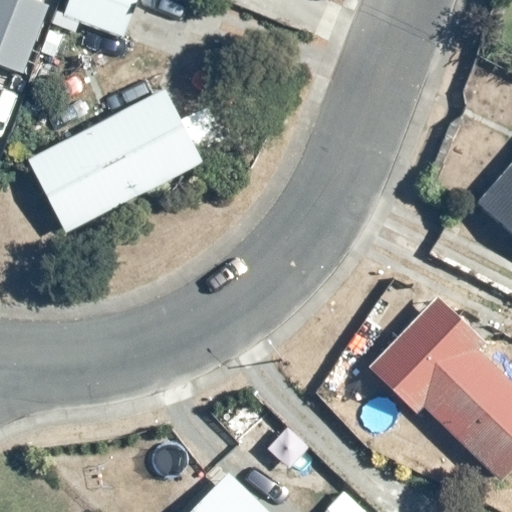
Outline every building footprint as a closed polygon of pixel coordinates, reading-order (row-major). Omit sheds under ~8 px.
[(0,0),(0,62),(27,73),(53,5),(40,0),(0,0)] [(73,0),(68,14),(127,36),(140,0),(73,0)] [(170,89),(32,159),(70,232),(208,162),(170,89)] [(511,163),(481,199),(511,224),(511,163)] [(420,410),(427,403),(504,477),(511,468),(511,376),(481,347),(488,339),(440,294),(372,364),(420,410)] [(274,511),(232,471),(191,511),(274,511)]
